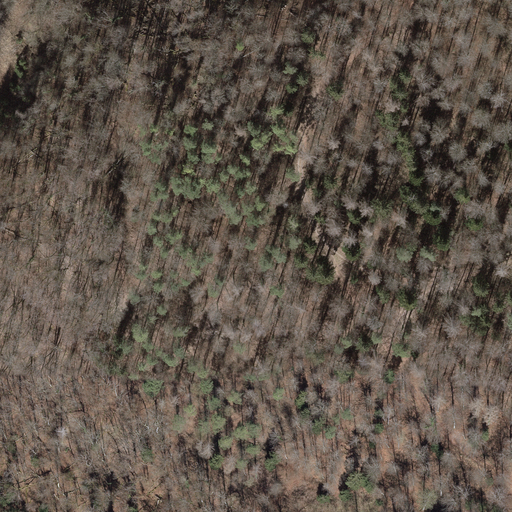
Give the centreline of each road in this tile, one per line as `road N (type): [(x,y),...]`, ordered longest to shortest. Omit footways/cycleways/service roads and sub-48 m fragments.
road 1 (track): [(511,478),(444,433),(417,404),(320,236),(301,186),(301,145),(334,73),(372,30),(417,0)]
road 2 (track): [(264,511),(197,463),(0,266)]
road 3 (track): [(511,262),(443,276),(394,274),(320,236)]
